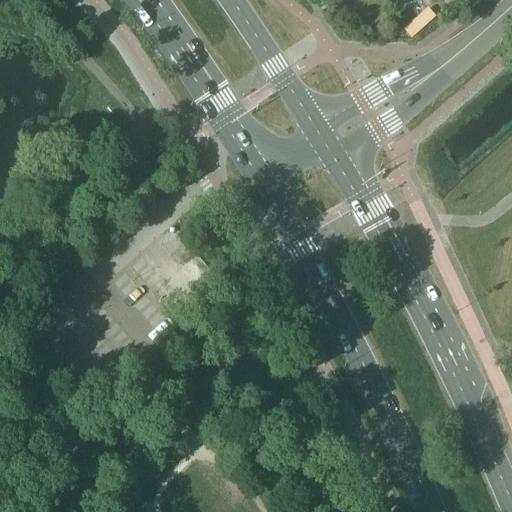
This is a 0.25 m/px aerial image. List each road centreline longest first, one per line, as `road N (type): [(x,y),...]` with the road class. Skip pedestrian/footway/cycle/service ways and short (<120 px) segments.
road 1 (tertiary): [(511,496),(469,390),(375,209),(329,141)]
road 2 (tertiary): [(261,184),(372,383),(432,511)]
road 3 (tertiary): [(329,141),(511,5)]
road 4 (tertiary): [(150,0),(261,184)]
road 5 (tertiary): [(329,141),(232,0)]
